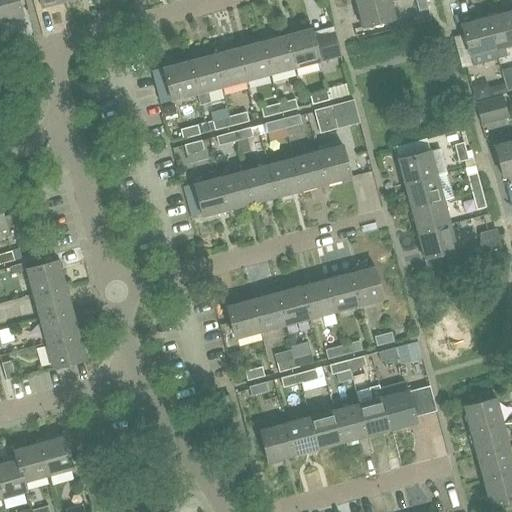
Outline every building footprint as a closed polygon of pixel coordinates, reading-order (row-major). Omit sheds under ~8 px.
[(0,0),(0,22),(23,16),(18,0),(0,0)] [(395,18),(390,0),(360,0),(355,1),(362,27),(395,18)] [(416,0),(419,11),(429,9),(426,0),(416,0)] [(511,14),(511,11),(487,17),(498,60),(499,60),(496,50),(511,45),(511,14)] [(473,67),(498,60),(487,17),(462,24),(470,57),(471,57),(473,67)] [(311,28),(286,35),(295,68),(340,56),(334,32),(313,37),(311,28)] [(295,68),(286,35),(262,41),(271,75),(295,68)] [(246,81),(271,75),(262,41),(237,48),(246,81)] [(213,54),(222,87),(246,81),(237,48),(213,54)] [(222,87),(213,54),(189,61),(197,94),(200,105),(211,103),(208,91),(222,87)] [(197,94),(189,61),(163,67),(172,101),(197,94)] [(310,95),(312,105),(352,94),(349,83),(326,89),(327,91),(310,95)] [(503,96),(493,98),(483,101),(476,103),(481,124),(508,117),(503,96)] [(278,103),(281,113),(298,109),(296,99),(278,103)] [(281,113),(278,103),(261,108),(263,118),(281,113)] [(332,105),(314,110),(321,134),(338,129),(332,105)] [(229,116),(232,126),(250,122),(247,111),(229,116)] [(300,115),(282,119),(285,128),(302,124),(300,115)] [(205,122),(207,131),(214,130),(215,131),(232,126),(229,116),(205,122)] [(282,119),(258,126),(261,135),(285,128),(282,119)] [(207,131),(205,122),(180,129),(183,139),(201,135),(200,133),(207,131)] [(258,126),(234,132),(236,141),(261,135),(258,126)] [(236,141),(234,132),(216,137),(219,146),(236,141)] [(397,159),(404,185),(437,176),(426,139),(395,148),(397,159)] [(205,150),(202,140),(184,145),(187,154),(205,150)] [(511,176),(511,140),(494,145),(503,178),(511,176)] [(464,142),(454,145),(459,162),(468,160),(464,142)] [(342,145),(317,151),(326,184),(351,178),(342,145)] [(302,191),(326,184),(317,151),(293,158),(302,191)] [(277,197),(302,191),(293,158),(268,164),(277,197)] [(244,171),(253,204),(277,197),(268,164),(244,171)] [(244,171),(220,177),(228,210),(253,204),(244,171)] [(447,173),(437,176),(404,185),(411,209),(444,200),(454,197),(447,173)] [(468,175),(472,192),(482,190),(477,173),(468,175)] [(203,217),(228,210),(220,177),(194,184),(203,217)] [(482,190),(472,192),(477,210),(486,207),(482,190)] [(411,209),(417,233),(450,224),(444,200),(411,209)] [(457,250),(450,224),(417,233),(424,259),(457,250)] [(12,251),(0,254),(0,264),(15,261),(12,251)] [(33,294),(66,285),(59,260),(26,269),(33,294)] [(383,299),(374,266),(349,273),(358,306),(383,299)] [(334,312),(358,306),(349,273),(326,279),(334,312)] [(326,279),(301,286),(310,319),(334,312),(326,279)] [(17,299),(29,297),(26,283),(14,285),(17,299)] [(39,318),(72,310),(66,285),(33,294),(39,318)] [(301,286),(276,292),(285,325),(310,319),(301,286)] [(276,292),(252,299),(261,332),(285,325),(276,292)] [(235,338),(261,332),(252,299),(226,305),(235,338)] [(46,343),(79,334),(72,310),(39,318),(46,343)] [(11,311),(0,314),(0,324),(8,346),(22,341),(11,311)] [(377,346),(394,342),(392,332),(374,337),(377,346)] [(79,334),(46,343),(53,368),(86,359),(79,334)] [(343,345),(345,355),(363,350),(360,341),(343,345)] [(419,341),(404,345),(406,356),(422,352),(419,341)] [(345,355),(343,345),(326,350),(328,359),(345,355)] [(396,347),(378,352),(381,362),(399,357),(396,347)] [(294,358),(296,368),(314,363),(311,354),(294,358)] [(347,360),(350,370),(352,380),(366,376),(363,366),(367,366),(364,356),(347,360)] [(296,368),(294,358),(277,363),(279,372),(296,368)] [(350,370),(347,360),(329,365),(332,375),(350,370)] [(11,361),(2,363),(7,380),(16,378),(11,361)] [(247,381),(265,376),(263,367),(245,371),(247,381)] [(298,373),(300,383),(318,378),(315,368),(298,373)] [(300,383),(298,373),(281,378),(283,388),(300,383)] [(380,387),(382,397),(391,430),(416,423),(407,390),(408,389),(406,380),(380,387)] [(267,382),(249,387),(252,396),(269,392),(267,382)] [(359,403),(367,436),(391,430),(382,397),(380,387),(379,385),(369,388),(372,399),(359,403)] [(229,395),(213,399),(215,409),(232,405),(229,395)] [(471,432),(502,423),(495,397),(464,405),(471,432)] [(367,436),(359,403),(334,410),(342,443),(367,436)] [(318,449),(342,443),(334,410),(309,416),(318,449)] [(309,416),(285,423),(294,456),(318,449),(309,416)] [(268,462),(294,456),(285,423),(259,429),(268,462)] [(502,423),(471,432),(477,456),(509,448),(502,423)] [(40,443),(48,475),(74,468),(65,436),(40,443)] [(24,482),(25,481),(48,475),(40,443),(13,450),(16,460),(18,459),(24,482)] [(484,480),(511,472),(511,459),(509,448),(477,456),(484,480)] [(0,491),(2,499),(28,492),(25,481),(24,482),(18,459),(16,460),(0,463),(0,491)] [(511,472),(484,480),(491,507),(511,500),(511,472)]
